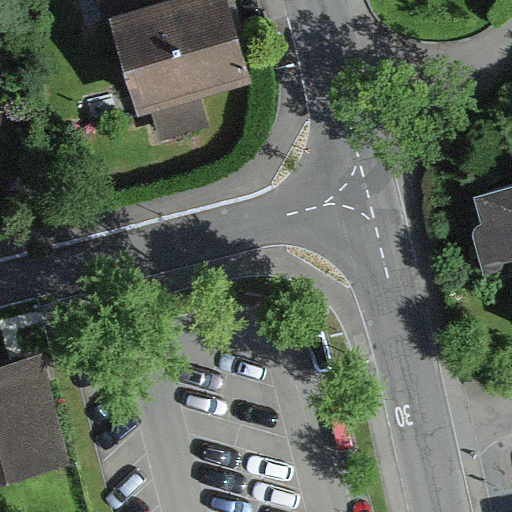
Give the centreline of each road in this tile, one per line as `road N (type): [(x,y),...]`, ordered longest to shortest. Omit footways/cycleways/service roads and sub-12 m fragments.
road 1 (residential): [(365,195),(0,284)]
road 2 (residential): [(436,511),(365,195)]
road 3 (residential): [(511,43),(365,195)]
road 4 (residential): [(309,0),(365,195)]
